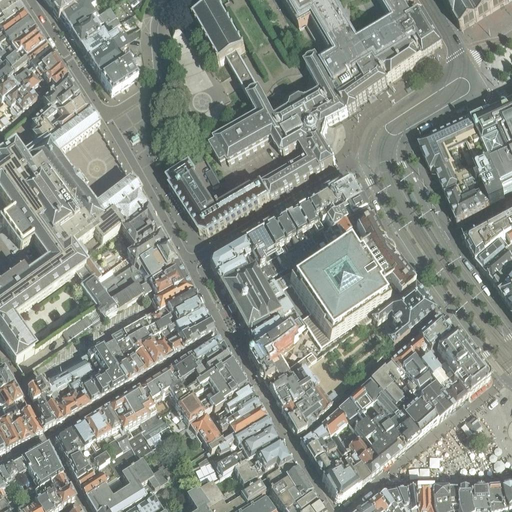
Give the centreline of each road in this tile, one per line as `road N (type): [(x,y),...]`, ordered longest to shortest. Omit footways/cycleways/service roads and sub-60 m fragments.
road 1 (residential): [(29,0),(105,117),(157,84),(158,17),(168,0)]
road 2 (tertiary): [(364,159),(420,263),(511,384)]
road 3 (tertiary): [(465,65),(377,121),(364,159)]
